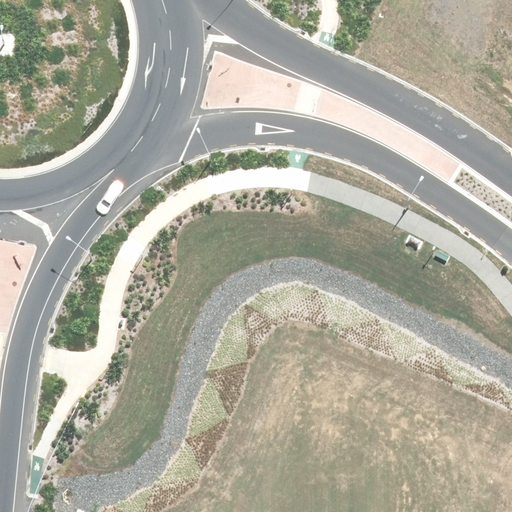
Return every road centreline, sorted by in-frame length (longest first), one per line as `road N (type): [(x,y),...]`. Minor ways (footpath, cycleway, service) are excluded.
road 1 (tertiary): [(511,249),(432,191),(319,133),(257,127),(132,142)]
road 2 (tertiary): [(188,0),(396,100),(511,178)]
road 3 (trunk): [(103,165),(32,314),(5,511)]
road 4 (trunk): [(164,0),(171,62),(132,142)]
